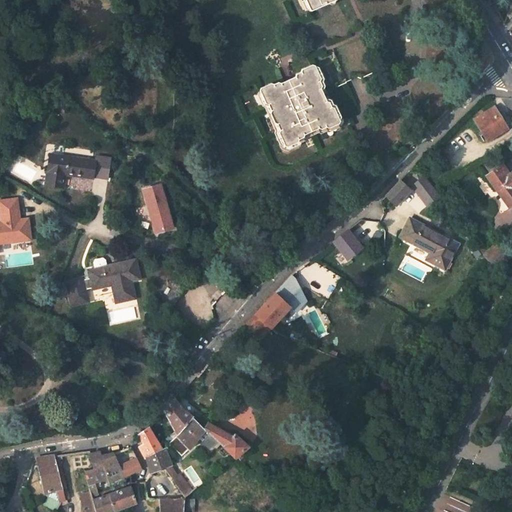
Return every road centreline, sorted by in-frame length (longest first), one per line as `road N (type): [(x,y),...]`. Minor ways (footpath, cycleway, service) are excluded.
road 1 (unclassified): [(508,64),(349,214),(278,266),(152,412),(127,430),(18,453)]
road 2 (secondary): [(511,324),(421,511)]
road 3 (unknown): [(233,319),(183,260),(98,221)]
